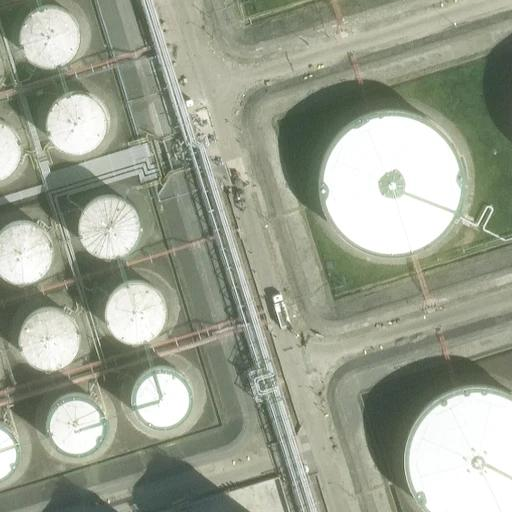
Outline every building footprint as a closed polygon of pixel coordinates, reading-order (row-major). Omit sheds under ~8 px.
[(86,45),(87,38),(86,31),(84,25),(81,19),(77,14),(72,10),(66,7),(60,5),(53,4),(46,5),(40,7),(34,10),(29,14),(25,19),(21,25),(19,31),(19,38),(19,45),(21,51),(24,57),(29,62),(34,66),(40,69),(46,71),(53,72),(59,71),(66,70),(72,66),(77,62),(81,57),(84,51),(86,45)] [(112,127),(113,121),(112,114),(111,108),(108,102),(104,97),(99,93),(93,90),(87,88),(81,87),(74,87),(68,89),(62,91),(57,95),(52,100),(49,105),(46,111),(45,118),(45,124),(46,130),(48,136),(52,142),(56,146),(62,150),(68,153),(74,154),(80,155),(87,154),(93,152),(99,149),(103,144),(107,139),(110,133),(112,127)] [(466,195),(467,184),(466,173),(463,162),(459,151),(453,142),(446,133),(438,125),(428,119),(418,114),(407,111),(396,110),(384,110),(373,113),(362,116),(352,122),(343,129),(335,137),(329,146),(324,156),(320,167),(319,178),(319,190),(320,201),(324,212),(329,222),(335,231),(343,239),(352,246),(362,252),(373,255),(384,258),(395,258),(407,257),(418,254),(428,249),(438,243),(446,235),(453,227),(459,217),(463,206),(466,195)] [(25,155),(25,148),(25,142),(23,136),(20,130),(16,125),(11,121),(5,118),(0,115),(0,181),(5,179),(11,176),(16,172),(20,167),(23,161),(25,155)] [(146,232),(147,226),(146,219),(145,213),(142,207),(138,202),(133,198),(127,195),(121,193),(115,192),(108,192),(102,193),(96,196),(91,200),(86,205),(83,210),(80,216),(79,222),(79,229),(80,235),(83,241),(86,247),(91,251),(96,255),(102,258),(108,259),(115,260),(121,259),(127,257),(133,253),(138,249),(142,244),(145,238),(146,232)] [(55,258),(55,252),(55,245),(53,239),(50,233),(46,228),(41,224),(35,221),(29,219),(23,218),(16,218),(10,219),(4,222),(0,225),(0,278),(4,281),(10,284),(16,285),(23,286),(29,285),(35,283),(41,279),(46,275),(50,270),(53,264),(55,258)] [(172,317),(173,310),(172,304),(171,297),(168,292),(164,287),(159,282),(153,279),(147,277),(140,276),(134,276),(128,278),(122,281),(117,284),(112,289),(109,295),(106,301),(105,307),(105,313),(106,320),(109,326),(112,331),(117,336),(122,340),(128,342),(134,344),(141,344),(147,343),(153,341),(159,338),(164,334),(168,328),(171,323),(172,317)] [(81,343),(82,337),(81,330),(80,324),(77,318),(73,313),(68,309),(62,306),(56,304),(50,303),(43,303),(37,305),(31,307),(26,311),(21,316),(18,321),(15,327),(14,334),(14,340),(15,347),(18,353),(21,358),(26,363),(31,366),(37,369),(43,371),(50,371),(56,370),(62,368),(68,365),(73,360),(77,355),(80,349),(81,343)] [(198,403),(198,397),(198,391),(196,384),(193,379),(189,373),(184,369),(178,366),(172,364),(166,363),(159,363),(153,365),(147,367),(142,371),(137,376),(134,381),(131,387),(130,394),(130,400),(131,406),(134,412),(137,418),(142,423),(147,426),(153,429),(159,431),(166,431),(172,430),(178,428),(184,425),(189,420),(193,415),(196,410),(198,403)] [(511,511),(511,396),(502,391),(487,387),(471,387),(456,389),(441,395),(428,405),(418,416),(410,430),(405,445),(404,460),(405,476),(411,491),(419,504),(426,511),(511,511)] [(108,429),(109,423),(108,417),(106,410),(103,405),(99,399),(95,395),(89,392),(83,390),(76,389),(70,389),(64,391),(58,393),(52,397),(48,402),(44,407),(42,413),(41,420),(41,426),(42,433),(44,439),(48,444),(52,449),(58,452),(64,455),(70,457),(76,457),(83,456),(89,454),(95,451),(99,446),(103,441),(106,436),(108,429)] [(23,456),(24,450),(23,443),(21,437),(18,431),(14,426),(9,422),(4,419),(0,417),(0,482),(4,481),(9,477),(14,473),(18,468),(21,462),(23,456)]
